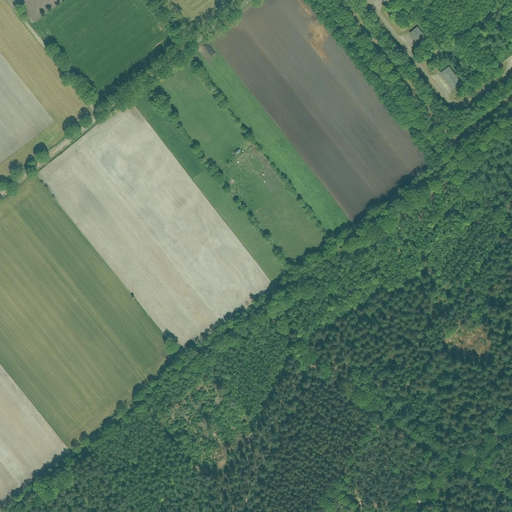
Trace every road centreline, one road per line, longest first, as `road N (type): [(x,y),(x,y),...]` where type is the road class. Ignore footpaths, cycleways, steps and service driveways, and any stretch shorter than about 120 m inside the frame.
road 1 (track): [(9,511),(445,163)]
road 2 (track): [(245,511),(306,376),(320,364),(511,492)]
road 3 (track): [(0,196),(248,0)]
road 4 (track): [(317,0),(445,163)]
road 5 (track): [(98,118),(6,0)]
road 6 (track): [(511,425),(410,511)]
